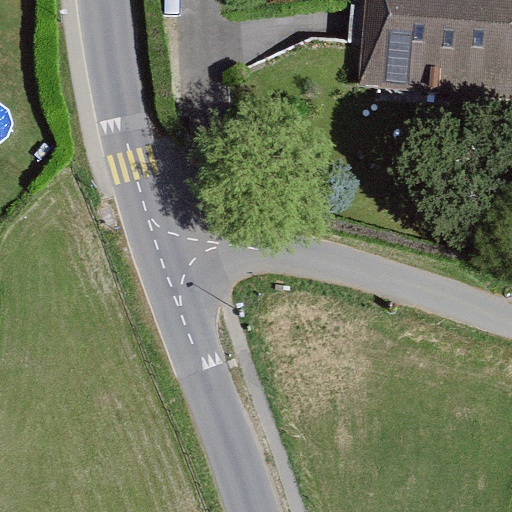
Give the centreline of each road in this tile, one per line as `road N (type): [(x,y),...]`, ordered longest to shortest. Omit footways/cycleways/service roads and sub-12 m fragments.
road 1 (residential): [(159,249),(223,241),(316,261),(511,323)]
road 2 (tertiary): [(159,249),(244,450),(260,511)]
road 3 (tertiary): [(108,0),(134,166),(159,249)]
